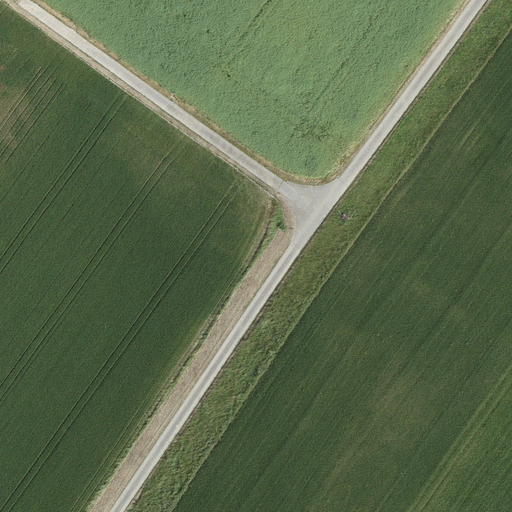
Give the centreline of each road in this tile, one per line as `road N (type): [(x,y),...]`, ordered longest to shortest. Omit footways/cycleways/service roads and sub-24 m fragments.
road 1 (track): [(472,0),(313,212),(112,511)]
road 2 (track): [(313,212),(23,3)]
